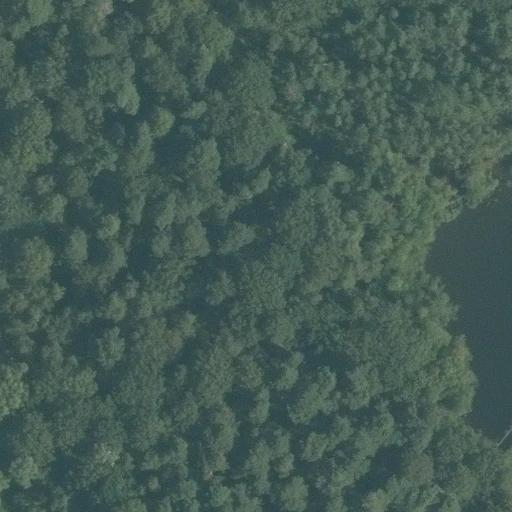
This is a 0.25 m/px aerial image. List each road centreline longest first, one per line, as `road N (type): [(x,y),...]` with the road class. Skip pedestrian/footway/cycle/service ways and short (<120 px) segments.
road 1 (track): [(487,511),(308,171),(207,0)]
road 2 (track): [(449,0),(233,39)]
road 3 (track): [(91,511),(0,342)]
